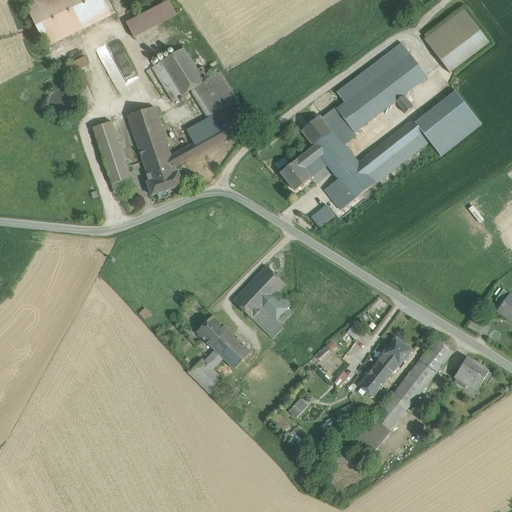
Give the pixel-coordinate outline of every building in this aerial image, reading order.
[(103,0),(39,0),(26,7),(46,47),(111,16),(103,0)] [(170,1),(126,23),(135,39),(178,16),(170,1)] [(464,10),(424,40),(450,74),(490,44),(464,10)] [(428,78),(402,44),(378,62),(385,73),(386,72),(404,96),(428,78)] [(138,79),(121,45),(100,56),(110,77),(121,72),(128,84),(138,79)] [(204,82),(183,49),(162,62),(183,96),(194,89),(204,82)] [(69,63),(73,73),(89,65),(85,55),(69,63)] [(183,96),(162,62),(152,68),(173,102),(183,96)] [(378,62),(354,80),(362,90),(385,73),(378,62)] [(245,111),(220,72),(204,82),(208,88),(229,121),(243,112),(245,111)] [(362,90),(362,91),(380,114),(396,102),(404,96),(386,72),(362,90)] [(362,90),(354,80),(346,86),(354,97),(362,91),(362,90)] [(204,82),(194,89),(198,94),(208,88),(204,82)] [(155,108),(128,117),(148,175),(175,167),(237,133),(235,131),(229,121),(208,88),(198,94),(220,129),(193,144),(171,156),(155,108)] [(78,110),(79,104),(78,99),(74,94),(69,90),(63,89),(58,91),(53,94),(49,99),(48,105),(49,111),(53,116),(58,119),(64,120),(70,119),(75,115),(78,110)] [(380,114),(362,91),(354,97),(372,120),(380,114)] [(455,92),(424,117),(438,135),(429,142),(441,157),(481,125),(455,92)] [(404,96),(396,102),(405,114),(413,108),(404,96)] [(372,120),(354,97),(337,110),(355,134),(372,120)] [(243,112),(229,121),(235,131),(249,122),(243,112)] [(422,115),(358,165),(374,185),(429,142),(438,135),(424,117),(422,115)] [(353,158),(320,116),(301,131),(315,148),(321,156),(334,173),(353,158)] [(187,131),(193,144),(220,129),(211,117),(187,131)] [(131,179),(112,122),(93,129),(112,185),(119,185),(131,179)] [(297,161),(281,173),(295,191),(311,179),(304,170),(321,156),(315,148),(297,161)] [(353,158),(334,173),(339,179),(355,200),(374,185),(358,165),(353,158)] [(175,167),(148,175),(150,182),(147,183),(152,197),(158,195),(160,200),(169,196),(167,191),(183,186),(179,173),(177,173),(175,167)] [(119,185),(112,185),(115,194),(134,187),(131,179),(119,185)] [(339,179),(325,190),(341,211),(355,200),(339,179)] [(327,206),(311,218),(319,228),(335,216),(327,206)] [(266,266),(233,301),(253,320),(263,309),(277,294),(286,285),(266,266)] [(504,290),(496,301),(503,306),(511,295),(504,290)] [(277,294),(263,309),(273,319),(281,326),(294,313),(277,294)] [(511,295),(503,306),(498,312),(511,322),(511,295)] [(139,314),(146,320),(151,314),(144,308),(139,314)] [(263,309),(253,320),(262,329),(273,319),(263,309)] [(234,336),(213,317),(197,333),(213,349),(215,351),(234,336)] [(273,319),(262,329),(273,340),(283,329),(281,326),(273,319)] [(356,340),(363,331),(354,323),(347,332),(356,340)] [(215,351),(223,360),(234,370),(246,358),(248,360),(249,358),(248,357),(252,353),(234,336),(215,351)] [(384,355),(398,367),(399,367),(403,362),(412,351),(411,350),(412,348),(407,344),(405,345),(396,338),(383,355),(384,355)] [(406,380),(394,395),(410,407),(453,353),(437,341),(405,380),(406,380)] [(223,360),(215,351),(213,349),(204,362),(213,370),(223,360)] [(398,367),(384,355),(360,386),(359,386),(357,388),(360,390),(362,389),(374,398),(374,397),(398,367)] [(213,370),(204,362),(202,359),(188,373),(210,394),(224,380),(213,370)] [(489,373),(466,359),(455,378),(457,379),(454,383),(474,394),(476,390),(477,391),(480,386),(481,386),(484,380),(489,383),(494,376),(489,373)] [(394,395),(383,409),(382,408),(374,419),(390,431),(410,407),(394,395)] [(301,412),(308,405),(301,398),(293,406),(301,412)] [(358,401),(337,413),(343,425),(352,420),(350,417),(363,410),(358,401)] [(279,414),(271,423),(283,434),(290,426),(279,414)] [(336,414),(332,416),(334,420),(337,425),(341,422),(336,414)] [(372,454),(390,431),(374,419),(361,434),(358,432),(352,438),(372,454)] [(327,430),(337,425),(334,420),(325,425),(327,430)] [(312,437),(298,425),(290,434),(304,446),(312,437)] [(308,453),(314,456),(322,439),(316,437),(308,453)]
